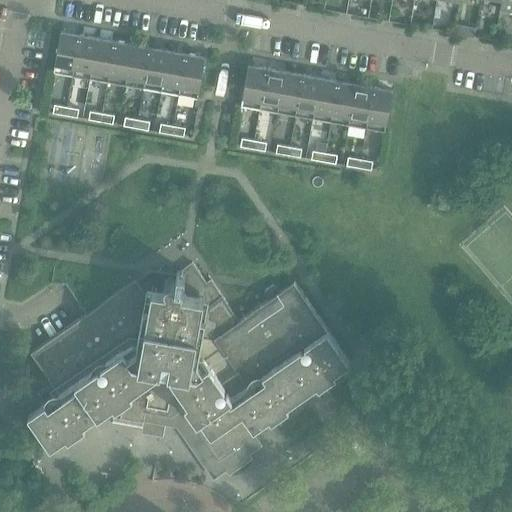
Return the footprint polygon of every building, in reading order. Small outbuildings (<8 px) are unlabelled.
[(511,0),(501,0),(500,9),(511,11),(511,0)] [(456,24),(455,33),(462,34),(463,25),(456,24)] [(73,76),(80,34),(61,31),(54,72),(73,76)] [(90,79),(97,38),(80,34),(73,76),(90,79)] [(108,82),(115,41),(97,38),(90,79),(108,82)] [(126,85),(133,44),(115,41),(108,82),(126,85)] [(143,88),(151,47),(133,44),(126,85),(143,88)] [(161,91),(168,50),(151,47),(143,88),(161,91)] [(179,94),(186,53),(168,50),(161,91),(179,94)] [(198,98),(205,57),(186,53),(179,94),(198,98)] [(261,109),(267,68),(249,65),(242,106),(261,109)] [(278,112),(285,71),(267,68),(261,109),(278,112)] [(296,115),(303,74),(285,71),(278,112),(296,115)] [(314,118),(321,77),(303,74),(296,115),(314,118)] [(331,122),(338,81),(321,77),(314,118),(331,122)] [(349,125),(356,84),(338,81),(331,122),(349,125)] [(367,128),(374,87),(356,84),(349,125),(367,128)] [(374,87),(367,128),(385,131),(392,90),(374,87)] [(66,115),(67,107),(55,104),(53,112),(66,115)] [(66,115),(78,117),(79,109),(67,107),(66,115)] [(101,121),(103,113),(90,111),(89,119),(101,121)] [(101,121),(113,123),(114,115),(103,113),(101,121)] [(137,127),(138,119),(126,117),(124,125),(137,127)] [(138,119),(137,127),(148,129),(150,121),(138,119)] [(172,134),(174,125),(161,123),(160,131),(172,134)] [(174,125),(172,134),(184,136),(186,127),(174,125)] [(254,148),(255,140),(242,138),(241,146),(254,148)] [(255,140),(254,148),(265,150),(266,142),(255,140)] [(289,155),(291,146),(278,144),(276,152),(289,155)] [(291,146),(289,155),(301,157),(302,148),(291,146)] [(325,161),(326,153),(313,150),(312,159),(325,161)] [(325,161),(336,163),(337,155),(326,153),(325,161)] [(360,167),(362,159),(349,157),(347,165),(360,167)] [(362,159),(360,167),(372,169),(373,161),(362,159)] [(46,401),(45,402),(27,415),(50,448),(66,438),(67,440),(85,428),(80,421),(85,417),(110,400),(114,406),(132,394),(130,391),(159,371),(159,368),(165,369),(165,371),(185,400),(181,403),(194,422),(199,419),(210,435),(242,412),(254,430),(272,417),(274,420),(291,408),(288,405),(318,384),(320,387),(337,374),(335,372),(350,361),(294,280),(239,319),(211,279),(205,283),(192,264),(182,272),(179,271),(178,274),(148,269),(87,312),(31,352),(61,397),(49,405),(46,401)] [(110,400),(85,417),(145,427),(145,431),(162,434),(162,430),(165,430),(166,426),(176,428),(204,465),(207,463),(217,477),(258,449),(248,434),(254,430),(242,412),(210,435),(199,419),(194,422),(181,403),(185,400),(165,371),(165,369),(159,368),(159,371),(130,391),(132,394),(114,406),(110,400)] [(27,415),(45,402),(38,392),(20,405),(27,415)]
